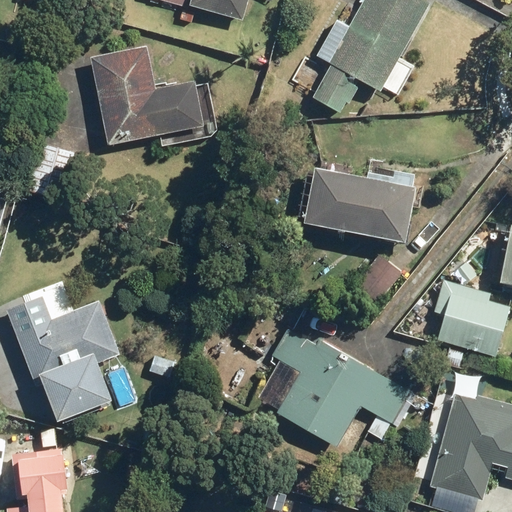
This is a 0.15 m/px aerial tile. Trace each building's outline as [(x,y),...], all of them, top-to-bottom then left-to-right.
[(249,0),(192,0),(190,8),(243,22),(249,0)] [(431,6),(420,0),(366,0),(350,28),(338,22),(318,58),(333,66),(314,100),(341,115),(347,104),(350,106),(359,89),(357,87),(360,82),(381,94),(431,6)] [(148,48),(91,59),(109,147),(205,128),(196,83),(156,91),(148,48)] [(80,154),(46,145),(33,194),(68,203),(80,154)] [(415,186),(314,167),(304,223),(405,242),(415,186)] [(511,224),(510,224),(499,282),(511,284),(511,224)] [(374,305),(400,277),(383,262),(376,269),(371,265),(353,286),(374,305)] [(491,294),(443,281),(435,312),(445,314),(437,340),(496,356),(509,307),(488,301),(491,294)] [(46,290),(4,306),(35,387),(52,381),(64,413),(113,394),(100,361),(119,354),(99,301),(56,317),(46,290)] [(316,345),(288,329),(272,356),(280,360),(258,398),(278,409),(276,412),(337,447),(361,405),(392,423),(410,392),(350,358),(346,364),(337,358),(340,352),(318,340),(316,345)] [(18,359),(0,366),(0,392),(4,403),(31,393),(18,359)] [(477,399),(455,394),(430,486),(437,488),(432,506),(455,511),(474,511),(478,499),(483,501),(493,463),(508,467),(505,478),(511,479),(511,404),(478,395),(477,399)] [(67,493),(62,449),(12,455),(17,499),(27,498),(28,506),(7,509),(7,511),(63,511),(62,494),(67,493)]
